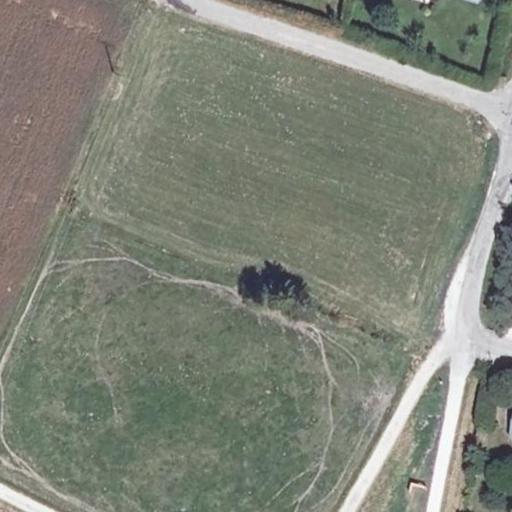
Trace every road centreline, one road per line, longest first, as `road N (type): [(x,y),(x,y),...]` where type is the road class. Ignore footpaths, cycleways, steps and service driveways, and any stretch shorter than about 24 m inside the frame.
road 1 (residential): [(185,0),(511,110)]
road 2 (track): [(350,511),(437,358),(467,342)]
road 3 (residential): [(511,147),(468,289),(467,342)]
road 4 (track): [(467,342),(434,511)]
